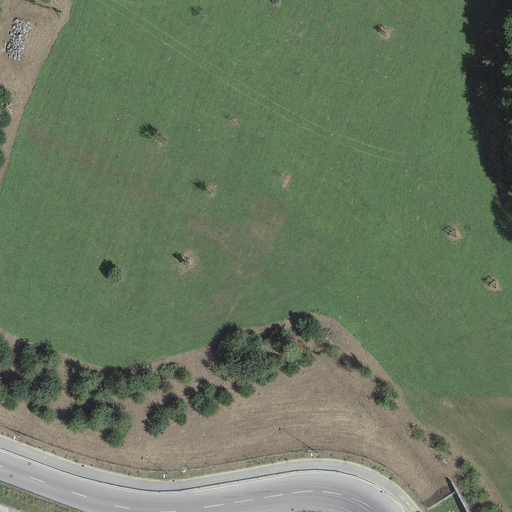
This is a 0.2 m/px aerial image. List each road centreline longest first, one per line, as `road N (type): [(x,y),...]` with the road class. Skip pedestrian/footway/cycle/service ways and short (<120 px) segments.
road 1 (unclassified): [(200,511),(314,493),(378,511)]
road 2 (unclassified): [(0,465),(127,511)]
